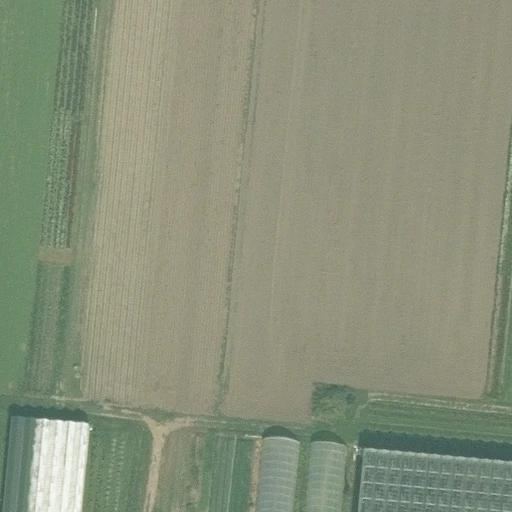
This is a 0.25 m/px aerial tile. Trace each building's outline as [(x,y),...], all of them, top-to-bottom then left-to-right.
[(78,511),(86,427),(14,421),(6,511),(78,511)] [(292,511),(295,442),(260,441),(257,511),(292,511)] [(357,511),(363,452),(325,448),(318,511),(357,511)] [(405,511),(411,456),(373,453),(366,511),(405,511)] [(453,511),(459,461),(420,457),(415,511),(453,511)] [(502,511),(507,465),(468,461),(463,511),(502,511)]
